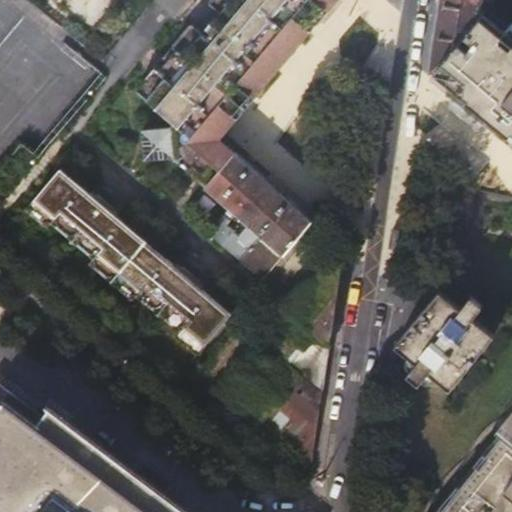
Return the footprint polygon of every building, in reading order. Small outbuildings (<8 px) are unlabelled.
[(332,0),(216,0),(216,9),(224,9),(224,17),(207,37),(199,38),(199,29),(185,29),(185,40),(167,60),(234,116),(332,0)] [(483,1),(489,2),(491,0),(441,0),(431,69),(434,71),(481,13),(482,11),(480,9),(483,1)] [(511,38),(481,13),(434,71),(511,133),(511,38)] [(226,126),(234,116),(167,60),(159,70),(226,126)] [(217,136),(226,126),(159,70),(153,77),(148,73),(135,88),(173,120),(167,128),(143,129),(145,158),(172,157),(206,186),(235,152),(217,136)] [(238,236),(226,225),(230,220),(223,214),(207,232),(222,245),(262,280),(312,221),(235,152),(206,186),(249,223),(238,236)] [(30,203),(200,347),(228,314),(200,290),(206,284),(177,260),(172,266),(114,217),(119,211),(90,188),(86,194),(57,170),(30,203)] [(411,188),(404,187),(402,201),(409,202),(411,188)] [(242,365),(325,378),(342,257),(339,247),(242,365)] [(462,309),(441,291),(397,346),(453,390),(496,335),(474,317),(484,305),(473,296),(462,309)] [(325,378),(242,365),(233,375),(221,390),(313,468),(325,378)] [(186,511),(11,377),(0,391),(0,511),(186,511)] [(197,410),(207,398),(187,381),(177,393),(197,410)] [(511,511),(511,421),(438,511),(511,511)]
